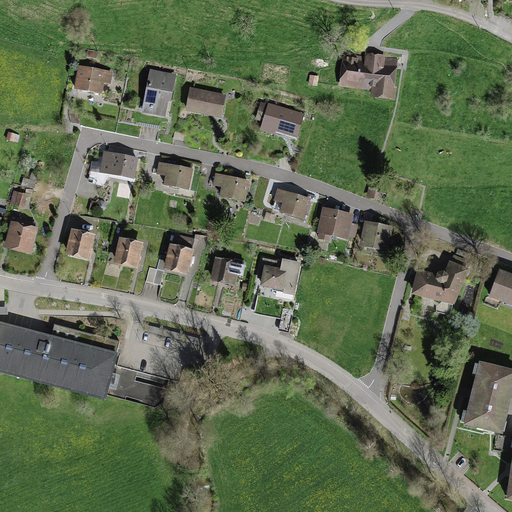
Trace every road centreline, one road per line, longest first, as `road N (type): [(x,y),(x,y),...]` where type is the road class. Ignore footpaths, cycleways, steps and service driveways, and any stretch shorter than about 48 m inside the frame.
road 1 (residential): [(42,292),(79,153),(96,137),(288,179),(414,226)]
road 2 (unclassified): [(368,406),(283,348),(139,308),(42,292)]
road 3 (residential): [(414,226),(368,406)]
road 4 (residential): [(511,40),(429,6),(344,0)]
road 5 (unclassified): [(488,511),(368,406)]
